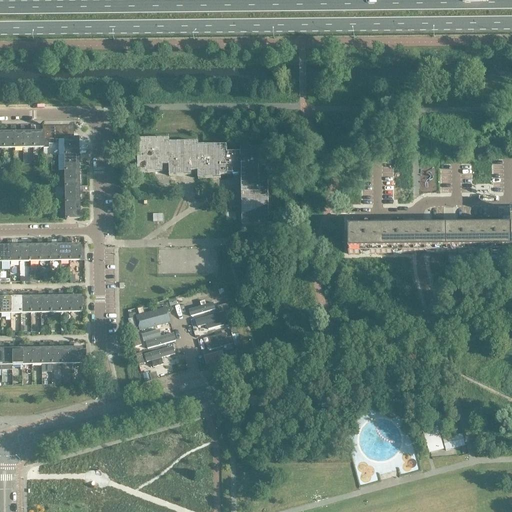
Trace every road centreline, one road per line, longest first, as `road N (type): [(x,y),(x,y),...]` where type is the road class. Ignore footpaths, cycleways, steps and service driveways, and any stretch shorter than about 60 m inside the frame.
road 1 (primary): [(511,1),(0,7)]
road 2 (primary): [(0,28),(511,25)]
road 3 (tertiary): [(118,418),(436,329)]
road 4 (residential): [(0,114),(96,110),(97,231)]
road 5 (residential): [(98,244),(100,355),(118,418)]
road 6 (residential): [(98,244),(253,241)]
road 7 (residential): [(436,329),(419,264),(418,205)]
road 8 (tertiary): [(1,446),(118,418)]
